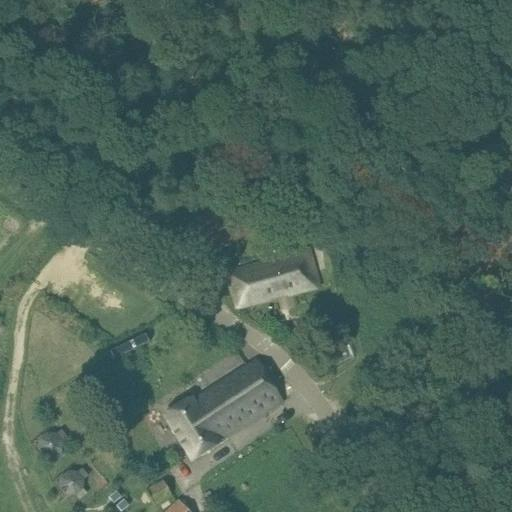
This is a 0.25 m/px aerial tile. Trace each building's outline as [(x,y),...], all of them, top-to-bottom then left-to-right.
[(308,250),(246,267),(227,273),(237,308),(318,287),(308,250)] [(192,399),(174,409),(164,416),(192,461),(220,444),(218,441),(282,402),(257,362),(194,402),(192,399)] [(88,483),(76,470),(62,483),(74,496),(88,483)] [(164,481),(146,491),(155,507),(173,497),(164,481)] [(116,493),(110,498),(114,503),(121,497),(116,493)] [(124,501),(118,507),(122,511),(128,506),(124,501)] [(186,511),(178,503),(167,511),(186,511)]
